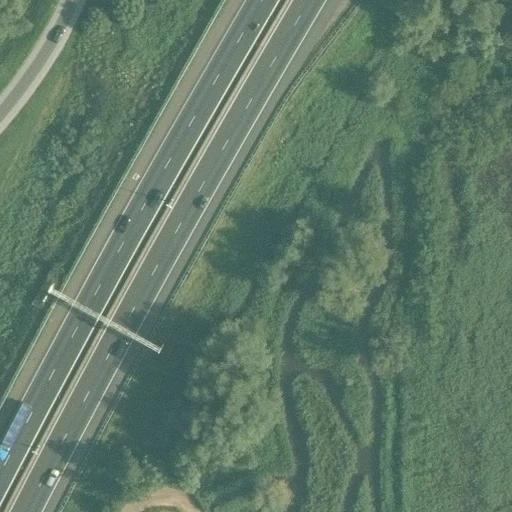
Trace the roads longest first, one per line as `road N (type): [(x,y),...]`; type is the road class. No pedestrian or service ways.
road 1 (motorway): [(26,511),(155,266),(310,0)]
road 2 (motorway): [(262,0),(0,471)]
road 3 (tertiary): [(0,119),(76,0)]
